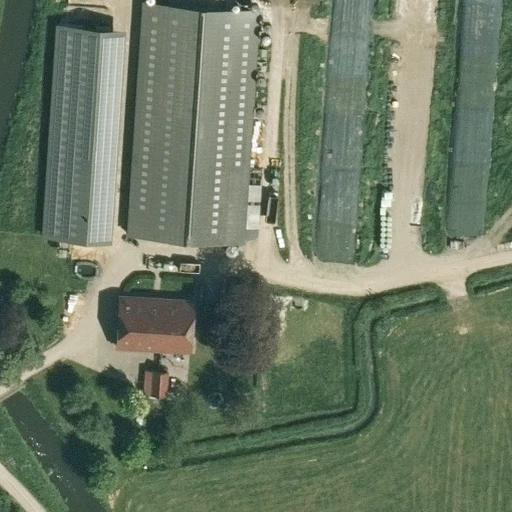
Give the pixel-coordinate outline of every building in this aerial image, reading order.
[(243,242),(244,237),(249,165),(260,8),(141,0),(126,234),(243,242)] [(45,236),(97,240),(111,28),(58,24),(45,236)] [(156,283),(186,282),(185,272),(156,273),(156,283)] [(189,350),(192,301),(120,297),(117,345),(189,350)] [(143,393),(166,394),(169,371),(145,370),(143,393)]
